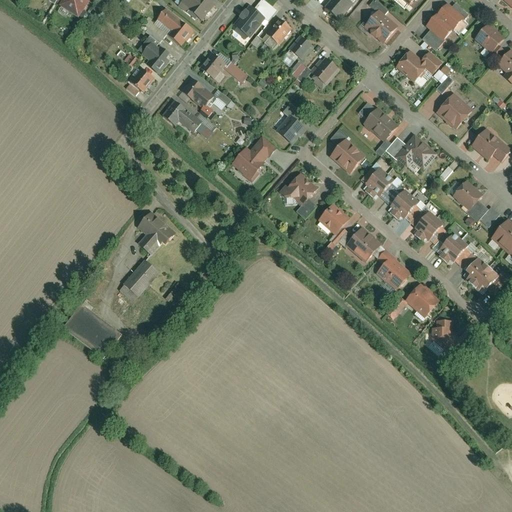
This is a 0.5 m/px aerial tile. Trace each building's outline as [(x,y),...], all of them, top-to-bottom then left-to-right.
[(62,0),(58,6),(77,18),(89,0),(62,0)] [(191,15),(200,23),(214,6),(207,1),(205,0),(183,0),(177,7),(189,17),(191,15)] [(261,0),(252,12),(263,21),(267,24),(276,12),(261,0)] [(331,0),(324,10),(338,21),(351,5),(344,0),(331,0)] [(375,13),(382,19),(388,12),(374,0),(368,7),(375,13)] [(391,0),(404,11),(413,0),(391,0)] [(511,9),(511,0),(496,0),(499,2),(501,0),(511,9)] [(454,4),(449,10),(463,22),(468,16),(454,4)] [(436,18),(451,32),(453,33),(463,22),(449,10),(446,7),(436,18)] [(232,26),(248,40),(263,21),(252,12),(247,8),(232,26)] [(168,37),(180,47),(191,34),(165,12),(157,21),(171,33),(168,37)] [(363,28),(383,46),(396,31),(382,19),(375,13),(363,28)] [(436,18),(435,18),(426,28),(429,31),(442,42),(451,32),(436,18)] [(272,52),(291,30),(279,20),(261,41),(260,42),(262,43),(272,52)] [(498,47),(503,41),(486,27),(473,41),(488,54),(490,56),(498,47)] [(442,42),(429,31),(421,40),(435,52),(443,44),(442,42)] [(260,42),(261,41),(257,37),(250,45),(256,50),(262,43),(260,42)] [(301,63),(312,50),(298,38),(287,51),(301,63)] [(146,66),(158,76),(169,64),(165,61),(169,56),(157,46),(155,49),(149,44),(140,55),(149,63),(146,66)] [(503,52),(498,47),(490,56),(488,54),(484,59),(491,65),(503,52)] [(511,54),(508,51),(495,66),(506,75),(503,78),(511,86),(511,54)] [(427,53),(418,64),(425,70),(424,71),(431,76),(441,65),(427,53)] [(418,64),(406,54),(393,68),(412,85),(424,71),(425,70),(418,64)] [(199,70),(213,81),(222,69),(224,67),(210,55),(199,70)] [(313,84),(321,91),(338,72),(324,60),(322,62),(320,61),(310,72),(308,75),(309,76),(316,81),(313,84)] [(224,67),(222,69),(241,85),(247,77),(228,62),(224,67)] [(296,81),(305,70),(300,66),(291,77),(296,81)] [(308,75),(310,72),(306,69),(305,70),(296,81),(301,85),(309,76),(308,75)] [(130,84),(143,93),(153,80),(141,70),(130,84)] [(448,78),(436,91),(441,96),(453,83),(448,78)] [(204,107),(212,97),(192,80),(181,93),(202,110),(204,107)] [(451,97),(436,115),(456,132),(472,114),(451,97)] [(162,117),(174,127),(178,122),(192,134),(194,131),(199,125),(196,122),(173,103),(162,117)] [(365,122),(375,111),(366,104),(357,115),(365,122)] [(282,113),(288,118),(296,125),(304,117),(290,105),(282,113)] [(211,113),(204,107),(202,110),(200,112),(207,118),(211,113)] [(362,126),(382,142),(395,126),(376,110),(375,111),(365,122),(362,126)] [(199,125),(194,131),(206,140),(216,128),(200,116),(196,122),(199,125)] [(296,125),(288,118),(275,133),(291,147),(304,132),(296,125)] [(330,141),(338,148),(343,143),(348,138),(339,130),(330,141)] [(470,147),(487,162),(492,157),(501,145),(502,144),(485,130),(470,147)] [(261,138),(249,154),(244,150),(230,166),(251,183),(261,171),(259,169),(275,150),(261,138)] [(412,163),(423,172),(436,157),(413,138),(406,147),(395,159),(397,161),(406,169),(412,163)] [(395,159),(406,147),(397,139),(385,153),(396,162),(397,161),(395,159)] [(329,159),(349,176),(362,161),(343,143),(338,148),(329,159)] [(501,145),(492,157),(500,164),(510,152),(501,145)] [(359,182),(364,186),(378,170),(373,166),(359,182)] [(375,196),(379,199),(393,183),(378,170),(364,186),(367,189),(364,193),(371,200),(375,196)] [(301,207),(308,200),(317,191),(299,175),(287,189),(285,187),(278,194),(285,200),(293,200),(301,207)] [(393,183),(379,199),(384,203),(398,188),(393,183)] [(452,198),(469,212),(477,202),(481,197),(465,183),(452,198)] [(398,188),(384,203),(388,207),(402,192),(398,188)] [(399,218),(403,221),(404,220),(417,206),(402,192),(388,207),(387,208),(392,212),(390,214),(397,220),(399,218)] [(316,208),(308,200),(301,207),(295,213),(304,221),(316,208)] [(488,212),(477,202),(469,212),(466,215),(477,224),(479,222),(488,212)] [(417,206),(404,220),(410,224),(422,211),(417,206)] [(317,223),(333,237),(341,228),(347,221),(331,207),(317,223)] [(488,212),(479,222),(488,230),(500,216),(490,209),(488,212)] [(422,211),(410,224),(415,228),(427,214),(422,211)] [(424,239),(428,242),(429,242),(440,228),(441,227),(427,214),(415,228),(413,230),(417,233),(414,237),(421,243),(424,239)] [(174,235),(149,215),(136,231),(144,238),(138,246),(153,259),(174,235)] [(491,241),(511,258),(511,228),(506,223),(491,241)] [(346,234),(341,228),(333,237),(329,242),(335,247),(338,243),(346,234)] [(446,233),(440,228),(429,242),(434,246),(446,233)] [(379,247),(381,245),(362,229),(355,237),(346,247),(365,263),(371,257),(379,247)] [(348,232),(346,234),(338,243),(345,249),(346,247),(355,237),(348,232)] [(450,237),(446,233),(434,246),(439,250),(450,237)] [(449,261),(453,264),(454,264),(466,250),(468,247),(453,234),(450,237),(439,250),(438,251),(442,254),(438,258),(446,265),(449,261)] [(385,252),(379,247),(371,257),(376,261),(385,252)] [(470,254),(466,250),(454,264),(459,267),(470,254)] [(389,259),(393,262),(395,260),(385,251),(385,252),(376,261),(382,266),(389,259)] [(477,260),(470,254),(459,267),(458,268),(464,274),(476,260),(477,260)] [(375,276),(395,293),(410,276),(393,262),(389,259),(382,266),(375,276)] [(481,288),(484,291),(485,290),(496,278),(476,260),(464,274),(468,277),(464,282),(476,293),(481,288)] [(157,276),(143,263),(122,286),(137,299),(157,276)] [(496,278),(485,290),(492,296),(507,280),(500,273),(496,278)] [(407,305),(423,319),(438,303),(418,286),(404,303),(407,305)] [(407,305),(404,303),(399,299),(385,315),(393,322),(407,305)] [(121,337),(80,307),(61,331),(102,362),(121,337)] [(431,331),(431,343),(452,362),(475,336),(467,329),(458,340),(452,335),(451,323),(436,323),(436,330),(431,331)]
